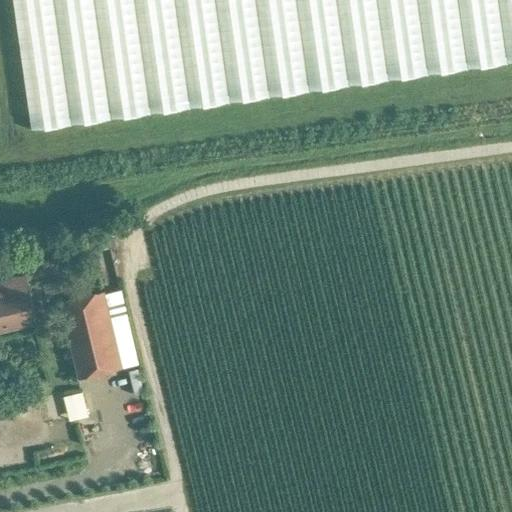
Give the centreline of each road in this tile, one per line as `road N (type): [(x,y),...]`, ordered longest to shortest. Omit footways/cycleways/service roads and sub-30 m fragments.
road 1 (unknown): [(0,486),(126,456),(133,429),(117,371)]
road 2 (unknown): [(55,511),(174,480)]
